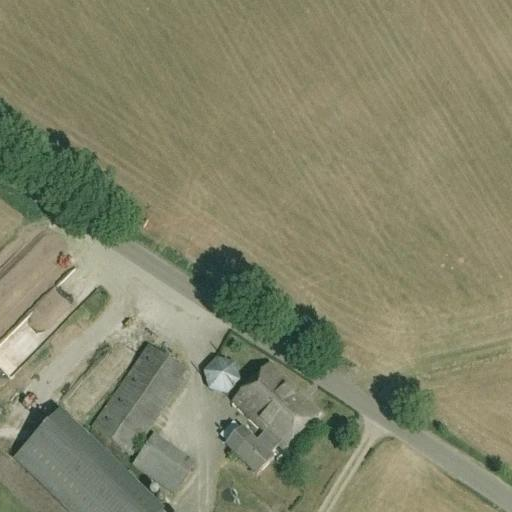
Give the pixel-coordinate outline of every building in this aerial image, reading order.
[(132,457),(189,376),(149,348),(92,429),(132,457)] [(219,363),(208,376),(227,394),(239,380),(219,363)] [(265,434),(278,447),(283,452),(319,417),(271,368),(235,403),(265,434)] [(16,461),(69,511),(163,511),(61,414),(16,461)] [(269,457),(278,447),(265,434),(256,444),(242,430),(225,447),(255,478),(273,461),(269,457)] [(173,496),(194,466),(154,438),(133,467),(173,496)]
